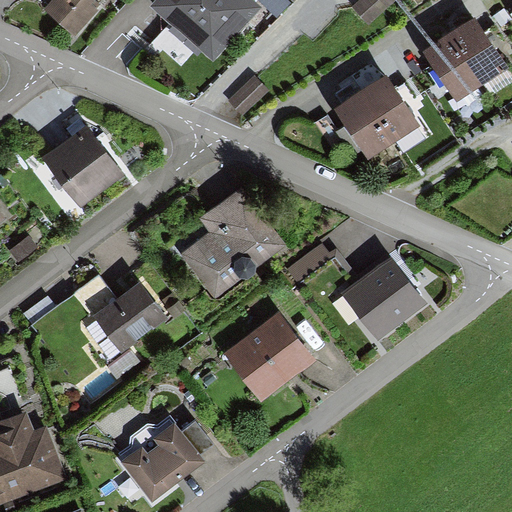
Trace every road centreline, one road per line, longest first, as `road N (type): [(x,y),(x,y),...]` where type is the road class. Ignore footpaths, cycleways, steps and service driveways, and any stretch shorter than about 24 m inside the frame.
road 1 (residential): [(275,454),(471,305),(501,260),(214,130)]
road 2 (residential): [(0,304),(185,164),(214,130)]
road 3 (residential): [(214,130),(45,55)]
